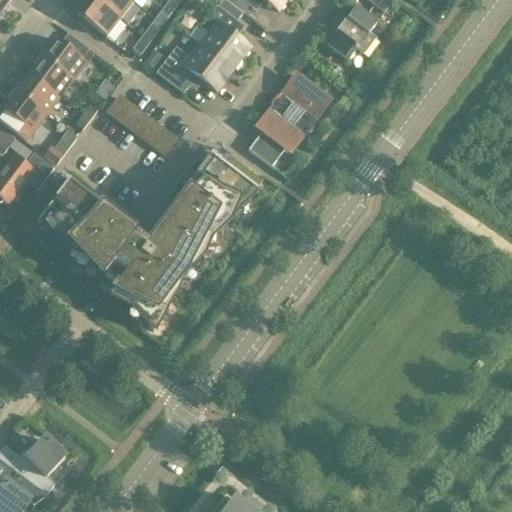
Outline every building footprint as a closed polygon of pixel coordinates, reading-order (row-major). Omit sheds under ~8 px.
[(6,0),(0,0),(0,16),(11,3),(6,0)] [(92,0),(92,1),(120,23),(133,6),(125,0),(92,0)] [(170,0),(167,5),(175,11),(183,0),(170,0)] [(242,18),(250,9),(238,0),(222,0),(221,2),(242,18)] [(288,0),(238,0),(250,9),(256,0),(260,0),(278,13),(288,0)] [(389,0),(363,0),(384,15),(393,3),(389,0)] [(120,23),(92,1),(86,9),(83,7),(76,16),(106,40),(120,23)] [(238,24),(242,18),(221,2),(217,8),(216,9),(237,25),(238,24)] [(175,11),(167,5),(158,17),(166,23),(175,11)] [(250,50),(230,35),(237,25),(216,9),(202,28),(209,33),(198,47),(233,73),(250,50)] [(336,36),(328,47),(348,63),(357,52),(363,57),(375,41),(369,36),(377,25),(356,9),(348,20),(342,16),(330,31),(336,36)] [(141,39),(149,45),(158,33),(151,27),(141,39)] [(56,42),(42,61),(73,84),(87,65),(82,62),(89,52),(68,36),(61,46),(56,42)] [(149,45),(141,39),(132,51),(140,57),(149,45)] [(233,73),(198,47),(189,60),(176,50),(156,76),(183,96),(196,80),(217,95),(233,73)] [(143,65),(145,66),(153,72),(161,60),(152,53),(144,64),(143,65)] [(42,61),(29,78),(60,101),(73,84),(42,61)] [(60,101),(29,78),(16,95),(47,118),(60,101)] [(283,96),(273,102),(270,114),(258,130),(263,133),(248,152),(271,170),(286,151),(290,154),(302,139),(313,132),(316,120),(328,105),(295,80),(283,96)] [(0,125),(26,145),(47,118),(16,95),(0,116),(0,125)] [(118,100),(108,113),(169,159),(179,146),(118,100)] [(89,108),(82,117),(89,123),(97,113),(89,108)] [(82,117),(74,127),(76,128),(82,133),(89,123),(82,117)] [(9,148),(14,141),(0,130),(0,158),(1,159),(10,148),(9,148)] [(30,153),(14,141),(9,148),(10,148),(25,159),(30,153)] [(50,149),(42,159),(55,168),(62,158),(50,149)] [(14,157),(0,175),(0,206),(1,207),(3,204),(10,208),(29,183),(38,192),(54,171),(33,156),(26,166),(14,157)] [(50,188),(26,220),(36,228),(57,240),(70,254),(87,261),(103,279),(117,289),(110,300),(132,310),(154,334),(185,274),(202,258),(209,241),(227,225),(238,209),(254,195),(262,184),(231,159),(222,170),(213,162),(149,247),(68,187),(60,196),(50,188)] [(21,459),(11,472),(48,500),(48,499),(47,498),(55,488),(47,480),(65,463),(45,443),(28,460),(24,456),(21,459)] [(48,500),(11,472),(2,484),(5,486),(0,492),(0,511),(25,511),(30,505),(33,507),(46,499),(48,500)] [(213,511),(252,511),(245,507),(241,511),(224,498),(213,511)]
